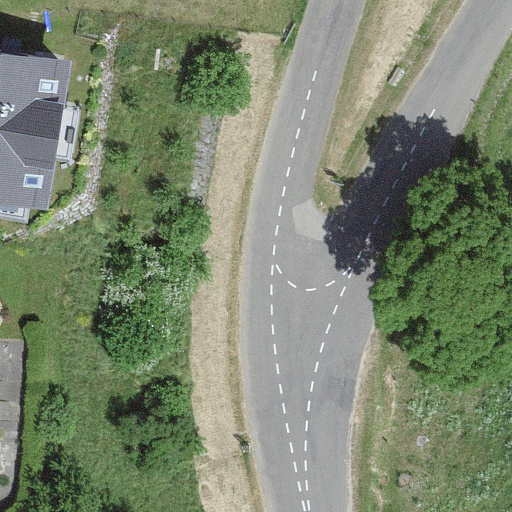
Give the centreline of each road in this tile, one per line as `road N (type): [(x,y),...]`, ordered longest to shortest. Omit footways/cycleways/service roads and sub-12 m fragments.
road 1 (tertiary): [(502,0),(348,277),(279,342)]
road 2 (tertiary): [(279,342),(286,190),(337,0)]
road 3 (tertiary): [(279,342),(308,511)]
